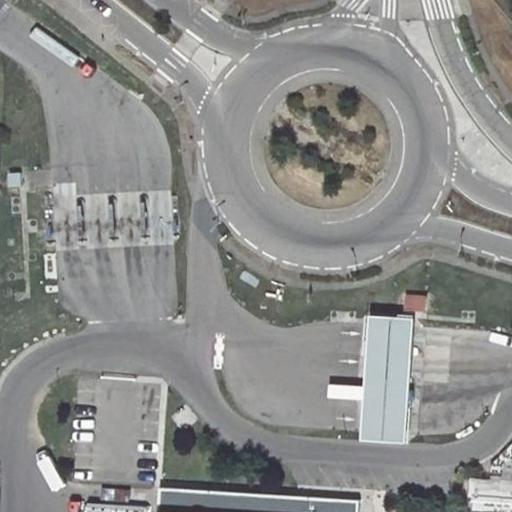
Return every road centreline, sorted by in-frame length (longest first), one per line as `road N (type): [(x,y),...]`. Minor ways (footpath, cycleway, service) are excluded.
road 1 (unknown): [(200,309),(292,349),(371,365),(511,362)]
road 2 (unclassified): [(219,151),(231,201),(269,244),(323,261),(379,249)]
road 3 (unclassified): [(90,0),(170,64),(219,151)]
road 4 (residential): [(511,144),(456,67),(440,25)]
road 5 (unclassified): [(379,249),(453,236),(511,256)]
road 6 (unclassified): [(436,175),(434,120),(418,87),(392,62)]
road 7 (unclassified): [(276,56),(221,38),(170,0)]
